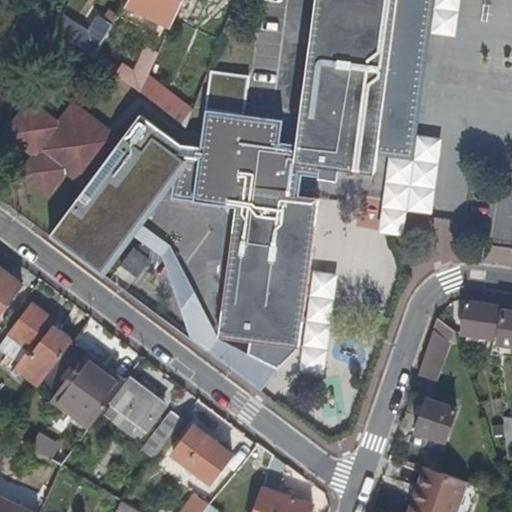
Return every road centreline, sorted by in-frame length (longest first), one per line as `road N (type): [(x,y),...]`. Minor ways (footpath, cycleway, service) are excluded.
road 1 (residential): [(357,486),(0,222)]
road 2 (residential): [(511,279),(449,278),(427,296),(357,486)]
